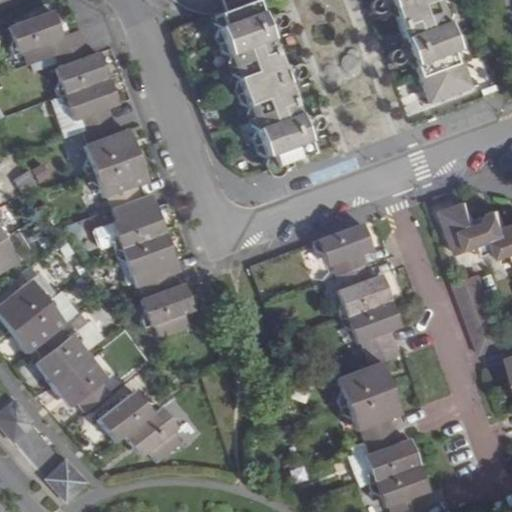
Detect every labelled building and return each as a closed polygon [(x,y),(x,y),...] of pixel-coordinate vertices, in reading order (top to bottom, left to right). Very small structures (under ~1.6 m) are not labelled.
[(389,0),(431,104),(474,88),(439,0),(389,0)] [(314,154),(254,1),(218,15),(222,26),(213,29),(253,134),(257,133),(267,159),(271,159),(275,168),(314,154)] [(114,224),(109,226),(116,245),(129,279),(134,277),(143,301),(138,303),(154,345),(198,329),(194,316),(199,315),(183,272),(171,276),(167,264),(178,260),(158,208),(153,194),(141,198),(138,189),(149,185),(129,132),(117,136),(108,112),(119,108),(97,53),(88,57),(79,33),(62,39),(52,15),(4,33),(13,58),(18,57),(23,70),(51,60),(56,71),(50,74),(70,126),(76,124),(85,149),(80,151),(100,203),(105,201),(114,224)] [(399,89),(407,107),(422,101),(426,99),(417,80),(399,89)] [(20,193),(37,185),(30,170),(14,178),(20,193)] [(442,212),(459,256),(484,246),(490,260),(503,255),(505,261),(511,258),(511,228),(511,229),(503,209),(475,220),(468,202),(442,212)] [(116,245),(109,226),(92,233),(99,251),(116,245)] [(430,511),(425,497),(433,494),(413,439),(403,443),(395,420),(404,416),(383,360),(401,353),(393,333),(403,328),(385,275),(373,280),(365,257),(376,253),(365,226),(317,243),(326,268),(333,267),(341,292),(336,293),(355,346),(361,344),(369,366),(337,379),(356,433),(361,433),(364,441),(369,453),(365,456),(374,482),(385,511),(390,509),(390,511),(430,511)] [(0,273),(18,263),(0,232),(0,273)] [(455,286),(481,356),(509,345),(483,275),(455,286)] [(0,306),(0,324),(25,357),(30,353),(38,363),(33,368),(68,410),(75,406),(83,417),(110,395),(103,384),(110,378),(75,335),(70,340),(62,329),(67,326),(34,282),(0,306)] [(89,314),(100,329),(113,320),(102,304),(89,314)] [(151,456),(160,466),(185,445),(175,433),(181,428),(163,406),(153,414),(136,393),(97,424),(116,446),(123,439),(142,463),(151,456)] [(14,402),(3,411),(0,413),(0,428),(12,443),(22,435),(33,426),(14,402)] [(369,453),(364,441),(346,448),(360,487),(374,482),(365,456),(369,453)] [(66,502),(73,495),(86,484),(65,462),(53,473),(45,481),(66,502)]
